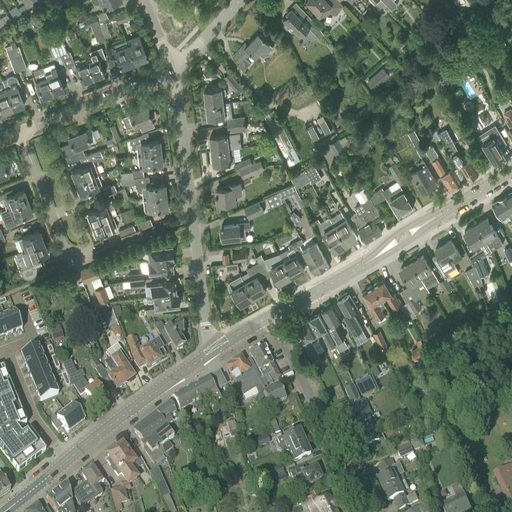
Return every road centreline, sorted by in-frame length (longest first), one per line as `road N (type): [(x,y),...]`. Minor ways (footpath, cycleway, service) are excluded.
road 1 (residential): [(213,349),(203,330),(175,69)]
road 2 (residential): [(363,511),(272,316)]
road 3 (secondary): [(67,459),(213,349)]
road 4 (residential): [(19,132),(175,69)]
road 5 (residential): [(71,267),(19,132)]
road 6 (residential): [(6,349),(33,417),(67,459)]
